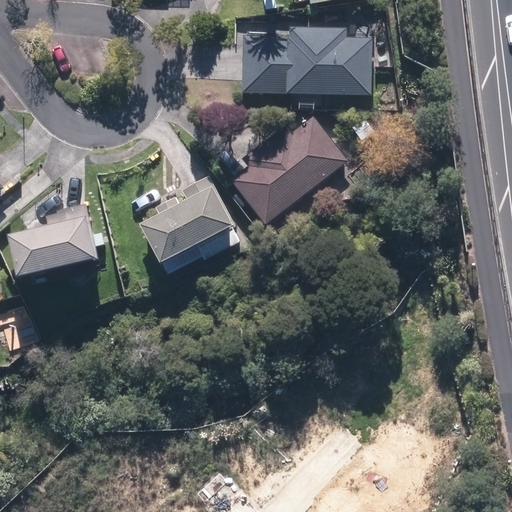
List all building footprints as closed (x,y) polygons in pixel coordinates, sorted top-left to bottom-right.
[(276,36),(249,35),(246,94),(373,99),(375,40),(349,39),(350,30),(292,28),(292,34),(276,33),(276,36)] [(250,168),(233,181),(268,227),(351,162),(315,116),(295,131),(291,125),(245,161),(250,168)] [(184,206),(175,191),(156,202),(164,217),(146,227),(169,268),(240,229),(212,177),(186,191),(192,202),(184,206)] [(0,197),(9,191),(0,180),(0,197)] [(93,221),(16,238),(25,282),(103,266),(93,221)]
